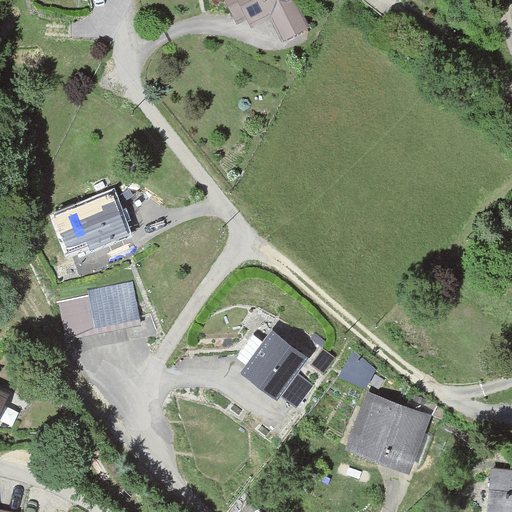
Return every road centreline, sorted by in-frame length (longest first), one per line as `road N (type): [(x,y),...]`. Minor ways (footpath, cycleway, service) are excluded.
road 1 (residential): [(203,511),(167,476),(153,444),(153,378),(246,238),(136,91)]
road 2 (track): [(167,476),(60,364),(0,270)]
road 3 (residential): [(511,91),(393,0)]
